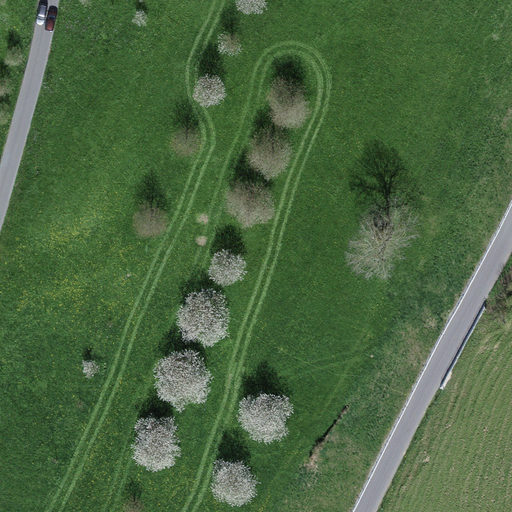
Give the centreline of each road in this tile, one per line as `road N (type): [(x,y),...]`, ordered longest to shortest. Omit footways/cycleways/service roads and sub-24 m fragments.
road 1 (unclassified): [(362,511),(511,226)]
road 2 (unclassified): [(49,0),(0,200)]
